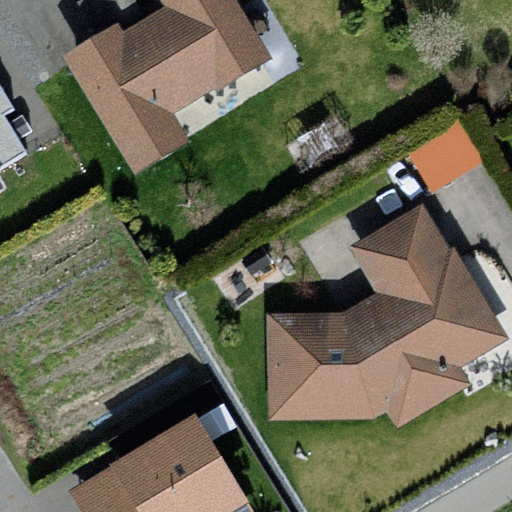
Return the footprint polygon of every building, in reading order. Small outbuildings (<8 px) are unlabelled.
[(219,0),(149,0),(144,3),(151,14),(111,39),(106,30),(49,65),(121,182),(176,148),(159,120),(204,92),(208,99),(261,67),(219,0)] [(72,0),(90,34),(144,6),(140,0),(72,0)] [(0,165),(24,151),(2,114),(14,107),(0,82),(0,165)] [(466,117),(412,137),(429,182),(483,162),(466,117)] [(332,320),(261,323),(264,428),(375,425),(385,440),(470,388),(462,374),(504,348),(416,206),(344,250),(368,305),(332,320)] [(255,511),(197,415),(71,490),(83,511),(255,511)]
